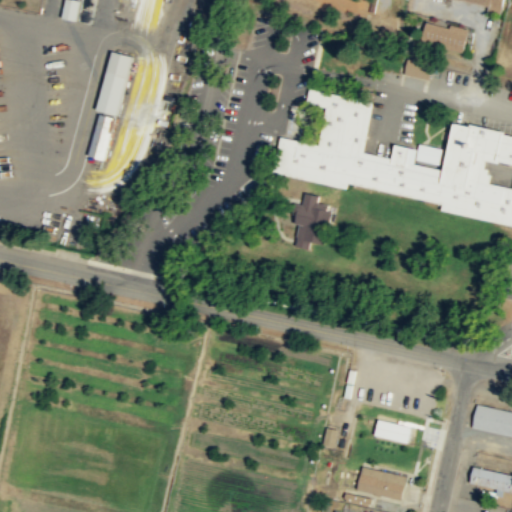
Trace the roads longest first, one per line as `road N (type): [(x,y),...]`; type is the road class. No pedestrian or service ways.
road 1 (residential): [(0,258),(468,362)]
road 2 (residential): [(468,362),(436,511)]
